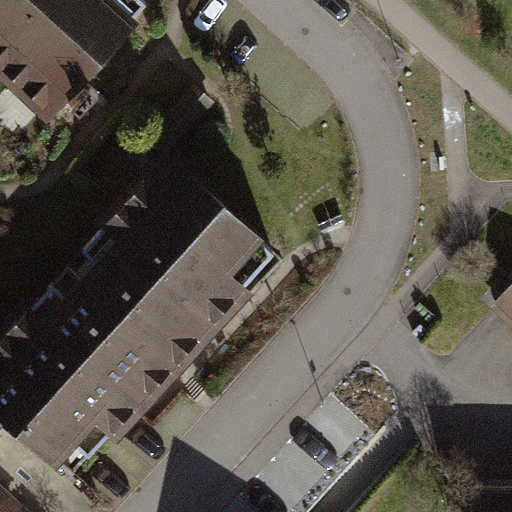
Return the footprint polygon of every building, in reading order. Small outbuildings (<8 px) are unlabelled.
[(159,0),(0,0),(0,71),(76,140),(184,22),(159,0)] [(198,367),(295,269),(195,170),(98,269),(198,367)] [(198,367),(98,269),(0,367),(0,374),(97,469),(198,367)] [(511,325),(511,283),(491,306),(511,325)] [(0,410),(0,502),(46,450),(0,410)] [(511,511),(511,487),(486,488),(485,511),(511,511)]
